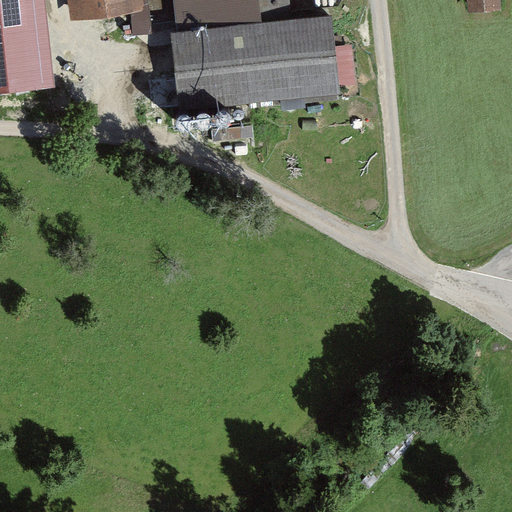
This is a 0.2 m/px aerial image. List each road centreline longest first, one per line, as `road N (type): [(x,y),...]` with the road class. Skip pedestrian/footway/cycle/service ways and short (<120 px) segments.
road 1 (track): [(0,128),(69,130),(198,157),(484,298)]
road 2 (track): [(400,262),(376,0)]
road 3 (track): [(54,0),(114,87),(133,140)]
